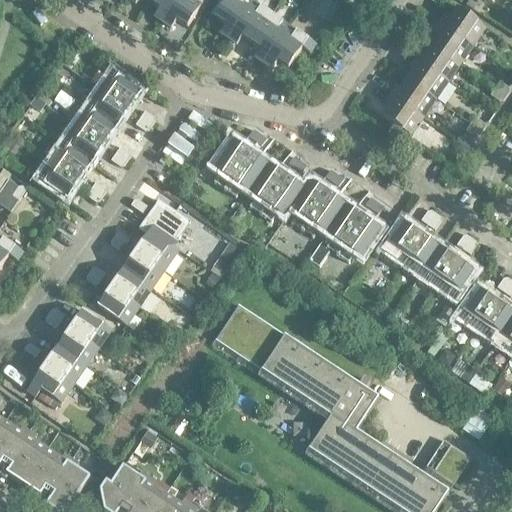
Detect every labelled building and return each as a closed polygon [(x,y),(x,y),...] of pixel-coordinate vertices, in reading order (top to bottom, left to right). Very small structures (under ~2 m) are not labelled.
[(152,0),(150,3),(159,10),(153,18),(162,24),(178,0),(152,0)] [(170,30),(176,21),(187,28),(205,0),(178,0),(162,24),(170,30)] [(219,35),(227,41),(253,3),(249,0),(227,0),(215,19),(225,26),(219,35)] [(251,44),(271,15),(253,3),(227,41),(236,46),(242,38),(251,44)] [(445,17),(439,25),(472,48),(485,29),(456,9),(449,20),(445,17)] [(263,65),(289,28),(271,15),(251,44),(260,50),(254,59),(263,65)] [(433,33),(437,36),(431,46),(460,66),(472,48),(439,25),(433,33)] [(315,46),(289,28),(263,65),(271,71),(277,62),(287,69),(302,49),(309,54),(315,46)] [(420,52),(414,61),(448,83),(460,66),(431,46),(425,55),(420,52)] [(413,72),(407,81),(435,101),(448,83),(414,61),(409,69),(413,72)] [(112,73),(100,91),(129,111),(141,93),(112,73)] [(396,88),(390,96),(423,119),(435,101),(407,81),(400,91),(396,88)] [(494,89),(506,97),(509,92),(509,89),(499,82),(494,89)] [(503,102),(506,97),(494,89),(490,96),(499,102),(503,102)] [(87,109),(116,129),(129,111),(100,91),(87,109)] [(40,95),(37,99),(43,104),(47,99),(40,95)] [(393,126),(388,133),(396,139),(402,132),(410,138),(423,119),(390,96),(384,104),(388,107),(381,118),(393,126)] [(36,99),(31,106),(40,113),(46,106),(43,104),(37,99),(36,99)] [(87,109),(75,127),(104,147),(116,129),(87,109)] [(447,114),(444,118),(465,132),(465,131),(475,138),(478,137),(481,133),(470,125),(448,109),(445,113),(447,114)] [(151,128),(154,123),(154,119),(144,113),(140,120),(151,128)] [(474,118),(470,125),(481,133),(485,128),(484,124),(474,118)] [(140,120),(135,126),(144,133),(148,132),(151,128),(140,120)] [(91,165),(104,147),(75,127),(62,145),(91,165)] [(271,144),(253,131),(241,148),(232,142),(212,170),(248,196),(268,167),(259,160),(271,144)] [(79,183),(91,165),(62,145),(50,163),(79,183)] [(127,163),(130,158),(129,155),(120,148),(115,155),(127,163)] [(115,155),(110,162),(120,168),(123,168),(127,163),(115,155)] [(285,221),(290,212),(304,192),(303,191),(295,185),(306,168),(289,156),(277,173),(268,167),(248,196),(285,221)] [(79,183),(50,163),(37,181),(66,201),(79,183)] [(303,191),(304,192),(290,212),(325,236),(345,207),(336,201),(348,184),(330,172),(318,189),(309,182),(303,191)] [(104,190),(95,184),(90,191),(102,199),(105,194),(104,190)] [(18,202),(21,198),(26,191),(22,188),(18,188),(11,198),(18,202)] [(102,199),(90,191),(86,197),(95,204),(99,203),(102,199)] [(383,209),(370,199),(366,197),(354,214),(345,207),(325,236),(326,237),(309,262),(319,268),(329,253),(325,250),(332,241),(362,261),(381,232),(372,226),(383,209)] [(137,201),(133,202),(130,207),(142,215),(147,208),(137,201)] [(159,202),(138,231),(147,237),(148,235),(168,249),(174,241),(177,243),(190,224),(159,202)] [(427,227),(435,215),(431,212),(427,213),(421,222),(427,227)] [(440,218),(435,215),(427,227),(434,232),(441,222),(440,218)] [(382,253),(400,265),(420,236),(402,224),(382,253)] [(120,233),(116,234),(113,239),(125,247),(129,240),(120,233)] [(136,253),(164,273),(177,255),(168,249),(148,235),(147,237),(136,253)] [(400,265),(417,277),(437,248),(420,236),(400,265)] [(463,251),(471,240),(466,237),(463,237),(456,247),(463,251)] [(0,268),(8,256),(16,262),(22,254),(0,238),(0,268)] [(111,247),(120,253),(125,247),(113,239),(110,243),(111,247)] [(475,243),(471,240),(463,251),(470,256),(476,247),(475,243)] [(229,245),(223,254),(234,261),(240,253),(229,245)] [(417,277),(435,289),(455,261),(437,248),(417,277)] [(136,253),(123,272),(152,292),(164,273),(136,253)] [(455,303),(475,274),(455,261),(435,289),(455,303)] [(92,270),(89,274),(100,282),(105,275),(95,269),(92,270)] [(123,272),(110,290),(139,310),(152,292),(123,272)] [(100,282),(89,274),(85,279),(86,283),(95,289),(100,282)] [(212,276),(205,285),(212,290),(219,280),(212,276)] [(503,280),(496,289),(503,294),(511,282),(506,279),(503,280)] [(511,295),(511,283),(511,282),(503,294),(510,299),(511,295)] [(98,308),(126,328),(139,310),(110,290),(98,308)] [(478,291),(458,320),(466,325),(461,333),(471,340),(476,332),(496,304),(478,291)] [(511,314),(496,304),(476,332),(494,345),(511,319),(511,314)] [(436,511),(449,494),(402,463),(357,433),(378,400),(238,307),(215,342),(330,418),(308,452),(399,511),(436,511)] [(382,308),(378,314),(384,318),(388,312),(382,308)] [(51,311),(48,316),(59,324),(64,317),(55,310),(51,311)] [(111,332),(82,312),(69,330),(98,350),(111,332)] [(59,324),(48,316),(45,320),(45,324),(55,330),(59,324)] [(511,319),(494,345),(511,357),(511,319)] [(177,326),(173,332),(180,336),(183,331),(177,326)] [(69,330),(57,348),(86,368),(98,350),(69,330)] [(23,351),(35,359),(40,352),(30,346),(27,346),(23,351)] [(86,368),(57,348),(44,366),(73,386),(86,368)] [(443,355),(438,361),(448,368),(455,358),(448,354),(443,355)] [(459,362),(452,373),(468,384),(475,373),(459,362)] [(44,366),(26,392),(35,398),(40,390),(43,392),(38,399),(48,406),(52,399),(60,404),(73,386),(44,366)] [(476,376),(469,385),(486,396),(492,387),(476,376)] [(498,384),(493,391),(502,398),(508,390),(498,384)] [(117,390),(110,401),(120,408),(127,397),(117,390)] [(479,442),(493,421),(476,410),(462,431),(479,442)] [(101,412),(97,418),(98,424),(104,429),(111,419),(101,412)] [(0,473),(23,488),(47,452),(33,443),(36,438),(29,433),(22,428),(18,434),(4,424),(0,431),(0,473)] [(141,444),(151,450),(157,440),(147,434),(141,444)] [(453,487),(471,460),(451,447),(433,474),(453,487)] [(61,461),(47,452),(23,488),(48,505),(45,509),(50,511),(72,511),(77,511),(83,502),(78,498),(90,480),(75,471),(78,465),(71,460),(64,456),(61,461)] [(103,511),(156,511),(158,510),(166,498),(152,488),(155,483),(141,474),(137,479),(123,469),(111,487),(106,484),(99,493),(103,511)] [(158,510),(156,511),(196,511),(197,511),(190,506),(197,496),(190,491),(179,507),(166,498),(158,510)]
